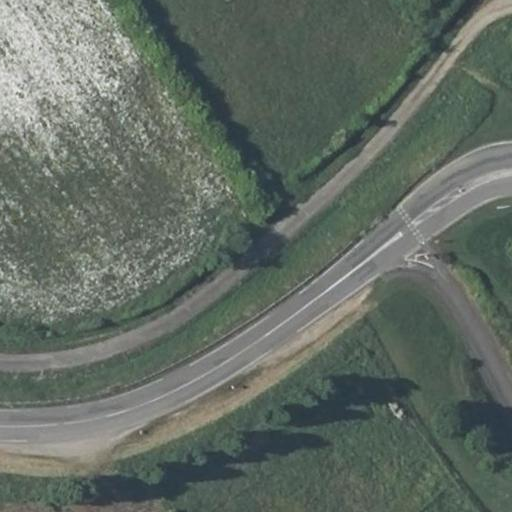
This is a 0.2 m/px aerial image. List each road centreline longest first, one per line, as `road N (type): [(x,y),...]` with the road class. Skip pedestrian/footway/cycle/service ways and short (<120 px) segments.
road 1 (unclassified): [(0,363),(56,366),(121,352),(328,195),(448,55)]
road 2 (tertiary): [(0,426),(107,415),(175,392),(305,307)]
road 3 (tertiary): [(511,158),(468,169),(405,210),(305,307)]
road 4 (tertiary): [(305,307),(474,199),(511,186)]
